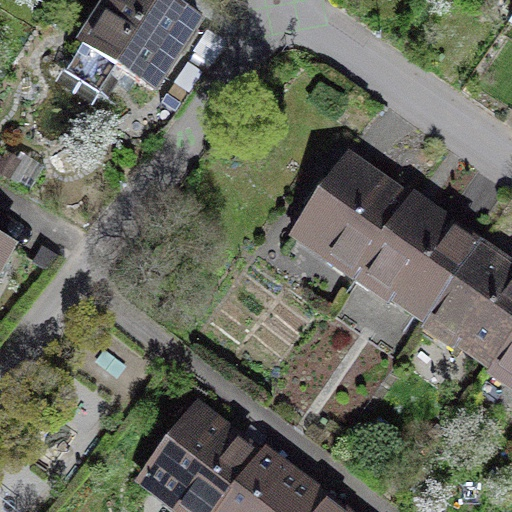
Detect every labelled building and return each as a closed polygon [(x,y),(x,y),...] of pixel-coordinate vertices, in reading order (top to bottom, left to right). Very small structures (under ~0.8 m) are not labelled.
[(101,0),(74,44),(155,95),(203,20),(170,0),(101,0)] [(324,254),(358,277),(412,201),(410,200),(407,204),(377,182),(346,161),(299,229),(328,249),(324,254)] [(392,296),(426,320),(477,247),(444,224),(412,201),(358,277),(360,279),(365,270),(396,292),(392,296)] [(0,264),(10,246),(0,241),(0,264)] [(458,342),(491,366),(511,336),(511,271),(510,270),(477,247),(426,320),(427,321),(431,316),(461,337),(458,342)] [(511,336),(491,366),(493,367),(497,362),(511,372),(511,336)] [(141,481),(182,511),(220,511),(263,456),(262,454),(259,458),(227,434),(195,410),(141,481)] [(336,511),(308,490),(263,456),(220,511),(336,511)]
